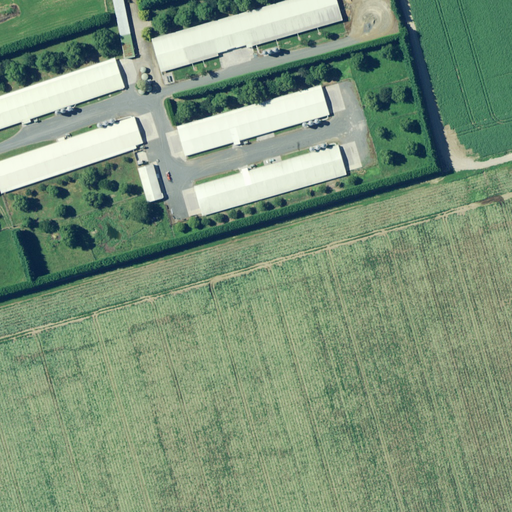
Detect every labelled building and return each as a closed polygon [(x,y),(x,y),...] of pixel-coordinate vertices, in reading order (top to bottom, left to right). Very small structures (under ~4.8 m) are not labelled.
[(137,57),(125,0),(113,0),(126,59),(137,57)] [(343,20),(336,0),(291,0),(153,40),(162,72),(219,56),(218,53),(247,45),(248,48),(343,20)] [(125,87),(116,58),(0,97),(0,129),(22,122),(23,125),(31,122),(30,119),(125,87)] [(240,141),(301,123),(322,117),(329,115),(320,86),(178,127),(186,156),(234,142),(235,146),(240,144),(240,141)] [(135,117),(0,161),(0,185),(3,194),(137,149),(136,146),(143,143),(135,117)] [(279,163),(263,168),(195,187),(203,216),(346,175),(337,146),(279,163)] [(164,199),(154,164),(139,168),(148,203),(164,199)]
